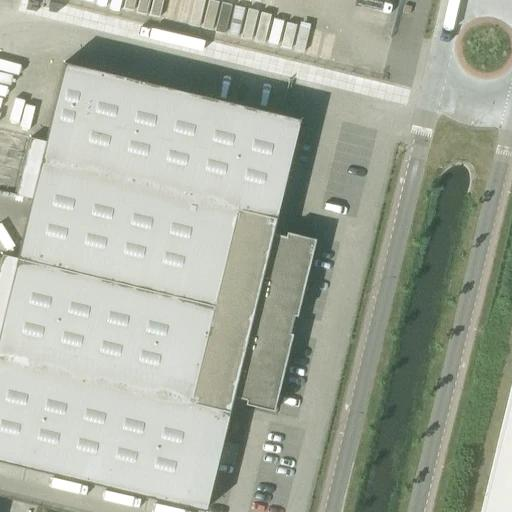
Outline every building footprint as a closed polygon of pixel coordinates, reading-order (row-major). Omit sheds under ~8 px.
[(81,0),(165,20),(169,0),(81,0)] [(201,0),(173,0),(168,23),(247,40),(296,51),(301,26),(278,21),(279,16),(201,0)] [(303,20),(305,0),(284,0),(282,17),(303,20)] [(0,259),(0,461),(204,511),(232,398),(245,401),(244,405),(273,412),(287,353),(291,335),(289,334),(293,317),(296,317),(314,240),(286,233),(285,237),(271,234),(299,120),(63,63),(43,146),(27,142),(13,199),(29,203),(15,263),(0,259)] [(11,73),(9,107),(25,108),(26,73),(11,73)] [(0,165),(7,167),(9,156),(0,154),(0,165)] [(511,511),(511,386),(481,511),(511,511)] [(41,473),(38,483),(54,487),(57,478),(41,473)]
